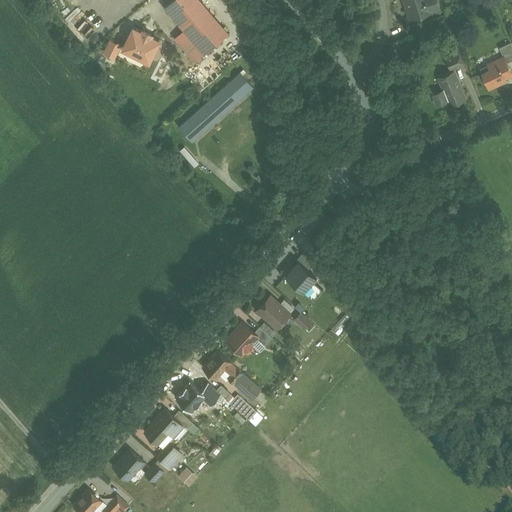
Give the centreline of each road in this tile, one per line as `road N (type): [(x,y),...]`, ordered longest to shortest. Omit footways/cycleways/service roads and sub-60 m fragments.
road 1 (residential): [(338,178),(42,511)]
road 2 (track): [(511,488),(480,461),(367,306),(297,229)]
road 3 (residential): [(511,108),(447,135),(376,180),(338,178)]
